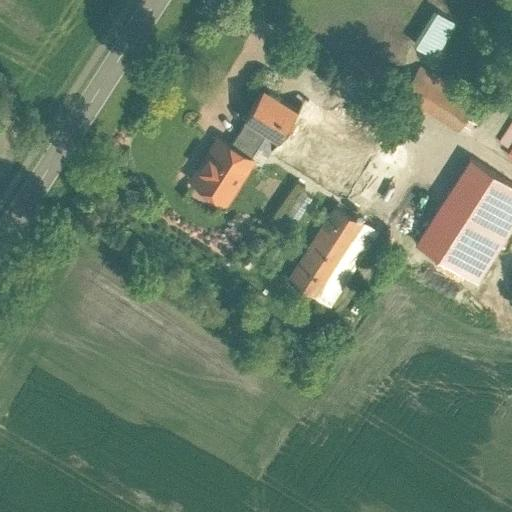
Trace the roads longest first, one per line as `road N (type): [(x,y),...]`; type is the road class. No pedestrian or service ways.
road 1 (track): [(198,0),(511,170)]
road 2 (tertiary): [(154,0),(0,244)]
